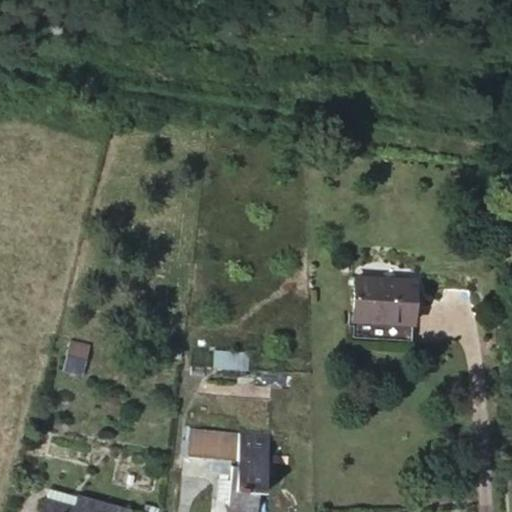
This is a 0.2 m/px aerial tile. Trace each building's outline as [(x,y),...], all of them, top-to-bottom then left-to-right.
[(328,312),(319,354),(380,365),(388,323),(328,312)] [(79,374),(88,345),(70,339),(61,368),(79,374)] [(380,365),(319,354),(316,369),(376,382),(380,365)] [(208,466),(207,502),(207,509),(196,509),(196,511),(229,511),(230,507),(242,506),(243,465),(208,466)] [(207,502),(208,466),(153,469),(154,504),(207,502)] [(511,511),(511,468),(499,470),(501,511),(511,511)]
